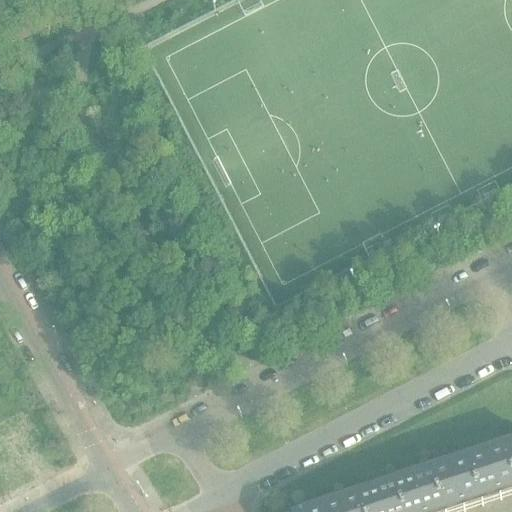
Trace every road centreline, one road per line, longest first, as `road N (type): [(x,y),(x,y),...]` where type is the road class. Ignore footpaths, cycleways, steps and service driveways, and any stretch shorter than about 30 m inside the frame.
road 1 (residential): [(486,274),(185,437)]
road 2 (residential): [(220,489),(511,336)]
road 3 (tertiary): [(108,468),(0,276)]
